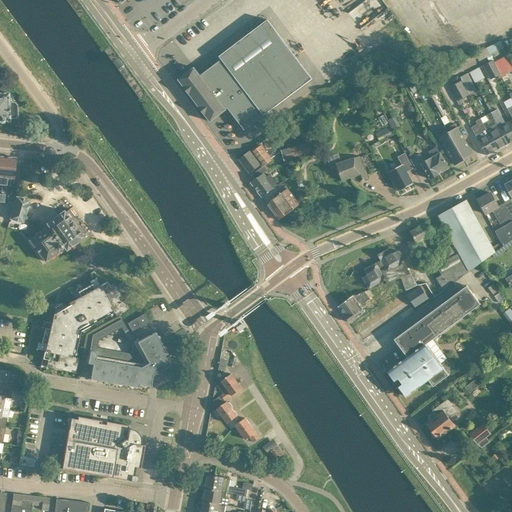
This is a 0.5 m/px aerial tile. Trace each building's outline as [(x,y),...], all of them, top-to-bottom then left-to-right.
[(509,42),(511,40),(511,10),(491,21),(487,12),(454,28),(453,26),(438,33),(448,52),(454,49),(456,53),(471,46),(472,49),(504,33),(509,42)] [(244,130),(312,79),(267,20),(219,56),(221,59),(200,75),(194,68),(178,79),(210,121),(228,108),(244,130)] [(430,58),(437,53),(435,50),(437,48),(432,40),(422,46),(430,58)] [(501,41),(487,48),(490,55),(493,53),(504,48),(501,41)] [(494,63),(499,75),(501,74),(502,76),(511,71),(511,66),(506,56),(494,63)] [(491,79),(499,75),(494,63),(493,60),(483,65),(491,79)] [(475,83),(484,78),(479,68),(469,73),(475,83)] [(462,80),(469,93),(476,90),(468,73),(461,77),(462,80)] [(433,77),(422,84),(425,90),(436,84),(433,77)] [(407,82),(413,93),(421,88),(415,78),(407,82)] [(469,94),(469,93),(462,80),(449,87),(457,101),(469,94)] [(0,120),(9,120),(9,118),(14,117),(13,102),(9,103),(8,92),(4,92),(3,84),(0,84),(0,120)] [(431,89),(427,91),(442,117),(446,115),(431,89)] [(491,113),(508,144),(511,141),(511,125),(510,122),(506,124),(500,113),(498,109),(491,113)] [(489,133),(498,150),(508,144),(491,113),(485,116),(488,121),(483,124),(488,134),(489,133)] [(395,115),(388,119),(394,130),(400,126),(395,115)] [(477,124),(471,127),(487,155),(498,150),(489,133),(488,134),(483,124),(480,119),(476,121),(477,124)] [(446,128),(464,160),(473,154),(458,127),(457,128),(455,123),(446,128)] [(386,128),(375,134),(379,141),(395,133),(391,127),(387,129),(386,128)] [(455,165),(464,160),(446,128),(437,134),(439,138),(455,165)] [(239,159),(249,173),(251,175),(260,168),(262,167),(264,165),(263,164),(281,150),(270,136),(250,151),(246,153),(239,159)] [(281,150),(284,161),(320,151),(317,140),(281,150)] [(410,145),(404,148),(408,156),(414,152),(410,145)] [(420,154),(418,154),(410,159),(416,170),(422,166),(430,179),(449,168),(440,152),(424,161),(420,154)] [(392,170),(391,171),(400,189),(402,189),(406,187),(406,186),(407,186),(408,186),(412,184),(411,183),(413,183),(406,171),(412,168),(404,154),(399,157),(403,164),(398,167),(392,170)] [(4,164),(2,185),(6,185),(7,177),(13,178),(16,157),(6,156),(5,164),(4,164)] [(336,164),(339,171),(342,180),(357,175),(359,181),(367,179),(359,156),(336,164)] [(262,197),(278,184),(270,174),(267,177),(261,170),(252,177),(254,180),(251,182),(262,197)] [(303,176),(296,177),(298,191),(306,189),(303,176)] [(278,192),(275,187),(262,197),(279,220),(299,204),(285,186),(278,192)] [(511,240),(511,239),(511,217),(504,203),(498,206),(491,193),(478,200),(486,214),(492,210),(496,217),(501,227),(495,231),(503,246),(511,240)] [(16,196),(9,219),(23,223),(29,200),(16,196)] [(439,216),(455,245),(469,271),(493,253),(495,252),(467,201),(439,216)] [(63,211),(54,217),(46,223),(47,224),(44,225),(46,228),(29,240),(45,261),(59,251),(60,253),(66,249),(83,237),(82,236),(86,232),(69,209),(64,213),(63,211)] [(433,233),(428,225),(427,222),(411,231),(414,238),(407,242),(412,252),(418,249),(416,245),(418,244),(423,253),(434,246),(428,236),(433,233)] [(28,229),(25,232),(28,236),(38,229),(36,223),(34,225),(32,223),(28,229)] [(495,252),(493,253),(496,256),(511,244),(511,239),(511,240),(503,246),(495,252)] [(436,278),(444,290),(469,271),(455,245),(419,265),(426,268),(436,265),(441,275),(436,278)] [(417,285),(403,260),(398,251),(393,253),(390,248),(378,255),(381,260),(365,269),(368,275),(362,277),(369,289),(385,280),(387,283),(402,277),(407,290),(417,285)] [(46,321),(41,343),(46,344),(45,350),(44,350),(43,358),(42,358),(47,360),(46,366),(75,373),(78,358),(74,357),(72,356),(78,329),(113,310),(114,312),(116,315),(129,308),(121,292),(122,292),(127,289),(123,282),(117,285),(115,282),(109,285),(107,281),(100,284),(99,285),(95,278),(90,281),(92,284),(78,291),(76,289),(72,291),(71,292),(73,297),(75,299),(68,303),(69,304),(66,306),(55,312),(54,312),(51,322),(46,321)] [(493,283),(488,287),(493,294),(498,290),(493,283)] [(407,356),(388,370),(394,378),(396,377),(402,385),(400,387),(406,395),(428,379),(433,386),(448,375),(428,346),(426,344),(480,304),(467,286),(394,338),(407,356)] [(421,287),(407,296),(415,307),(428,298),(421,287)] [(369,290),(364,292),(353,295),(338,306),(350,323),(365,312),(361,307),(366,304),(365,302),(373,296),(369,290)] [(505,299),(500,292),(494,296),(499,303),(505,299)] [(388,301),(362,319),(366,325),(392,307),(388,301)] [(132,331),(149,322),(144,313),(127,323),(132,331)] [(89,353),(87,363),(92,364),(90,379),(125,385),(138,387),(139,384),(150,387),(151,383),(152,375),(156,373),(157,374),(158,374),(159,374),(160,373),(161,373),(161,371),(161,370),(164,368),(170,365),(164,355),(167,353),(155,331),(133,344),(131,353),(97,347),(98,340),(121,327),(124,331),(127,329),(121,318),(92,334),(89,353)] [(242,323),(236,327),(237,328),(239,331),(246,326),(244,322),(242,323)] [(0,387),(12,390),(15,372),(0,369),(0,387)] [(480,371),(475,376),(480,383),(486,378),(480,371)] [(213,400),(212,408),(213,409),(225,400),(226,400),(232,395),(242,388),(237,381),(231,374),(221,381),(222,382),(218,385),(222,392),(223,393),(222,394),(221,395),(213,400)] [(465,387),(470,392),(479,385),(475,379),(465,387)] [(0,406),(3,407),(4,397),(10,398),(12,390),(0,387),(0,406)] [(449,399),(435,409),(427,415),(431,421),(427,424),(438,438),(455,425),(450,418),(459,411),(449,399)] [(227,401),(217,408),(228,423),(232,420),(235,425),(241,421),(231,408),(233,407),(229,402),(228,403),(227,401)] [(61,468),(133,481),(134,475),(130,474),(131,469),(136,467),(140,444),(140,442),(140,440),(140,438),(140,436),(139,434),(138,432),(136,431),(134,429),(132,429),(130,428),(129,428),(129,425),(77,416),(77,419),(70,419),(61,468)] [(245,418),(241,421),(235,425),(246,439),(250,436),(254,441),(259,438),(255,432),(256,432),(245,418)] [(474,434),(479,440),(489,432),(484,426),(474,434)] [(17,438),(16,446),(22,447),(24,429),(18,429),(17,438)] [(278,446),(274,449),(268,453),(276,463),(281,459),(278,455),(282,452),(278,446)] [(36,458),(24,455),(20,455),(18,465),(34,467),(36,458)] [(206,488),(227,492),(233,493),(246,495),(247,489),(229,486),(231,479),(208,475),(206,488)] [(206,488),(204,501),(225,505),(227,492),(206,488)] [(20,503),(32,505),(33,495),(13,493),(11,506),(20,507),(20,503)] [(246,499),(246,495),(233,493),(238,494),(236,500),(245,502),(244,509),(251,510),(253,500),(246,499)] [(33,495),(32,505),(42,506),(41,510),(48,511),(49,498),(33,495)] [(88,511),(90,502),(56,497),(54,511),(88,511)] [(201,511),(224,511),(226,505),(225,505),(204,501),(201,511)] [(10,511),(30,511),(32,505),(20,503),(20,507),(11,506),(10,511)]
